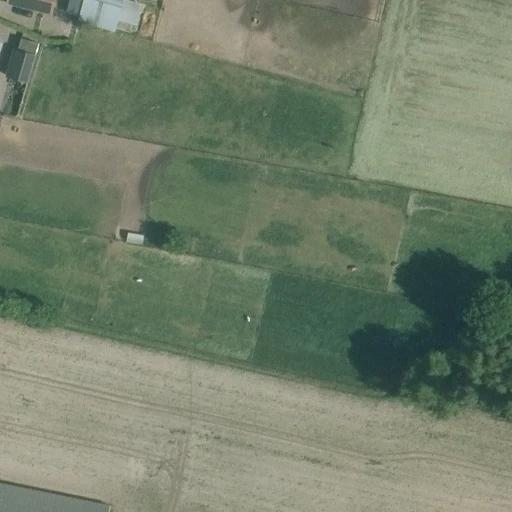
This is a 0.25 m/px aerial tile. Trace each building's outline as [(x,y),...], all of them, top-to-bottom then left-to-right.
[(8,0),(7,4),(37,11),(39,0),(8,0)] [(71,0),(69,7),(83,10),(80,21),(117,32),(119,25),(119,24),(119,23),(120,20),(125,3),(125,0),(71,0)] [(28,82),(39,43),(21,38),(10,77),(28,82)] [(0,511),(77,511),(80,500),(0,483),(0,511)] [(80,500),(77,511),(109,511),(110,505),(80,500)]
